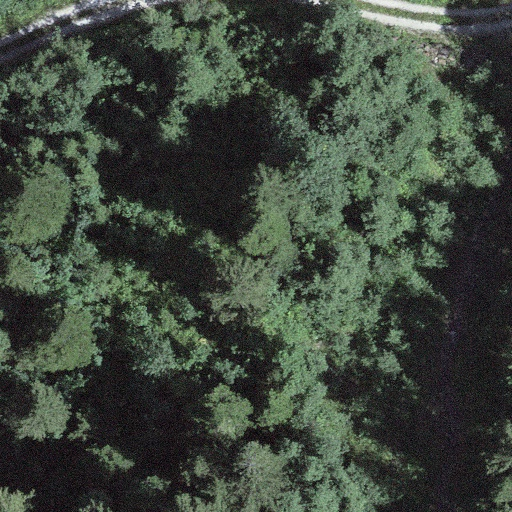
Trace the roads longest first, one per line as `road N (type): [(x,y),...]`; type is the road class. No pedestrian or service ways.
road 1 (track): [(511,32),(375,27),(229,0)]
road 2 (track): [(185,0),(72,23),(0,61)]
